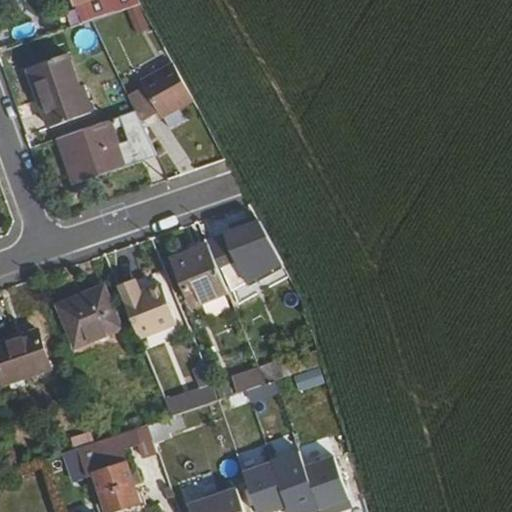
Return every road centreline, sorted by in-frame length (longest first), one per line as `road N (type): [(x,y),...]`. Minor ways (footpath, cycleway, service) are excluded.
road 1 (residential): [(218,189),(43,249)]
road 2 (residential): [(43,249),(0,120)]
